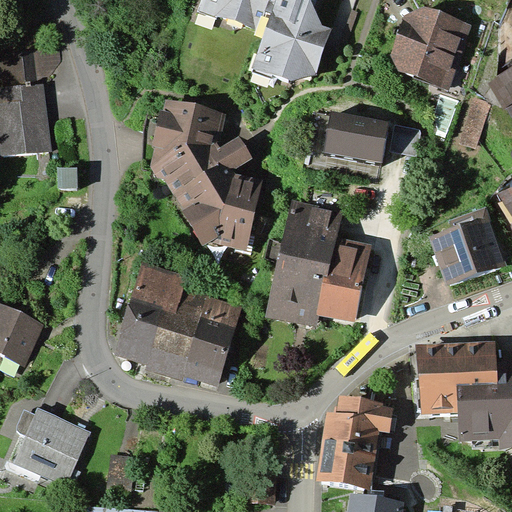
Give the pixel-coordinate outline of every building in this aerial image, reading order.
[(211,0),(205,18),(272,42),(259,72),(301,89),(324,82),(338,37),(327,10),(329,0),(211,0)] [(485,1),(482,0),(409,0),(406,9),(424,16),(408,56),(430,65),(424,81),(449,91),(485,1)] [(15,127),(18,150),(60,143),(50,71),(71,48),(21,52),(22,71),(13,70),(21,127),(15,127)] [(511,63),(502,70),(511,83),(511,63)] [(185,117),(168,114),(158,150),(158,164),(174,188),(192,223),(213,256),(225,246),(253,253),(270,189),(239,179),(261,163),(247,142),(233,150),(222,147),(226,116),(193,106),(185,117)] [(489,128),(479,124),(471,141),(482,146),(489,128)] [(379,137),(324,130),(320,164),(375,172),(379,137)] [(399,156),(401,140),(379,137),(377,153),(399,156)] [(89,163),(72,163),(72,184),(89,184),(89,163)] [(306,199),(284,306),(328,315),(332,296),(362,302),(373,246),(344,240),(350,208),(306,199)] [(450,231),(462,270),(511,254),(511,253),(497,206),(468,215),(471,224),(450,231)] [(186,275),(143,262),(130,305),(128,304),(112,355),(147,365),(146,371),(179,380),(204,296),(181,290),(186,275)] [(242,307),(204,296),(179,380),(183,382),(185,376),(218,386),(242,307)] [(44,324),(0,305),(0,354),(26,366),(44,324)] [(511,363),(497,364),(496,346),(420,350),(423,412),(473,410),(475,436),(498,435),(499,447),(511,446),(511,363)] [(332,414),(322,485),(370,492),(379,433),(388,434),(391,418),(382,416),(383,407),(351,402),(349,417),(332,414)] [(70,489),(94,433),(38,410),(36,415),(25,411),(19,426),(31,430),(13,472),(45,486),(47,479),(70,489)] [(136,459),(111,456),(108,490),(133,492),(136,459)] [(276,458),(252,456),(249,481),(273,484),(274,482),(276,461),(276,458)] [(201,492),(175,492),(175,501),(201,501),(201,492)] [(400,511),(402,505),(349,498),(347,511),(400,511)]
